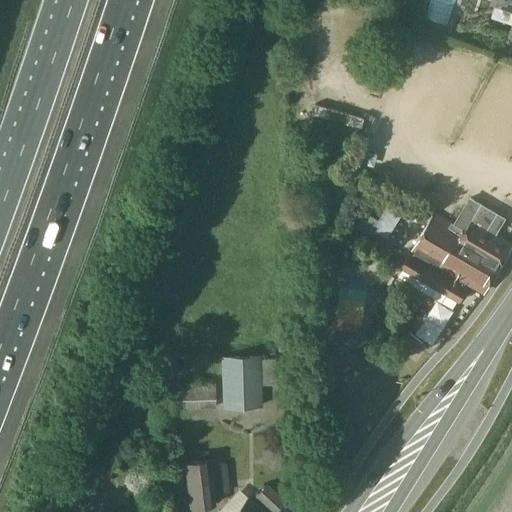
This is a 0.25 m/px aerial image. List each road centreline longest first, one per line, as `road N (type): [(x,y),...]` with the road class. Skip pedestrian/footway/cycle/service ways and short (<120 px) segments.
road 1 (motorway): [(0,346),(121,0)]
road 2 (secondary): [(484,348),(352,511)]
road 3 (motorway): [(67,0),(0,195)]
road 4 (secondary): [(388,511),(484,348)]
